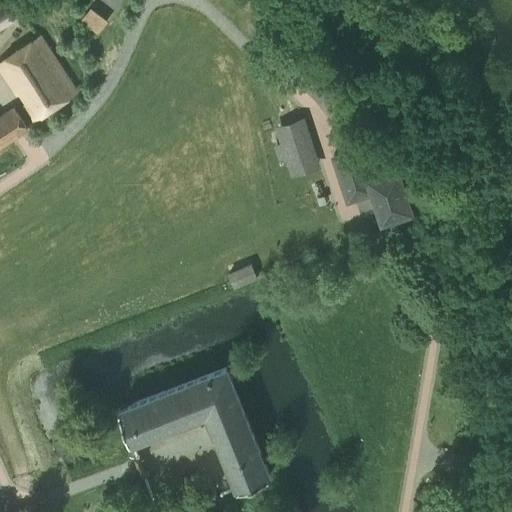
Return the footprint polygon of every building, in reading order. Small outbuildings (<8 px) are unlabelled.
[(0,25),(23,13),(15,0),(10,0),(0,5),(0,25)] [(111,21),(92,6),(80,21),(99,37),(111,21)] [(26,105),(36,119),(76,92),(40,38),(0,64),(19,94),(23,92),(30,103),(26,105)] [(272,53),(323,99),(332,89),(281,43),(272,53)] [(17,111),(0,122),(11,139),(28,128),(17,111)] [(286,160),(291,177),(321,167),(305,117),(275,126),(281,143),(274,145),(279,162),(286,160)] [(0,146),(11,139),(0,122),(0,146)] [(358,196),(367,224),(382,218),(383,220),(413,209),(398,166),(386,170),(383,159),(365,165),(363,157),(360,147),(334,155),(349,199),(358,196)] [(380,150),(363,157),(365,165),(383,159),(380,150)] [(422,263),(427,275),(444,267),(439,256),(422,263)] [(229,275),(235,288),(257,279),(251,265),(229,275)] [(227,368),(194,381),(120,410),(130,442),(143,438),(145,444),(152,441),(150,435),(207,412),(238,488),(270,475),(227,368)]
